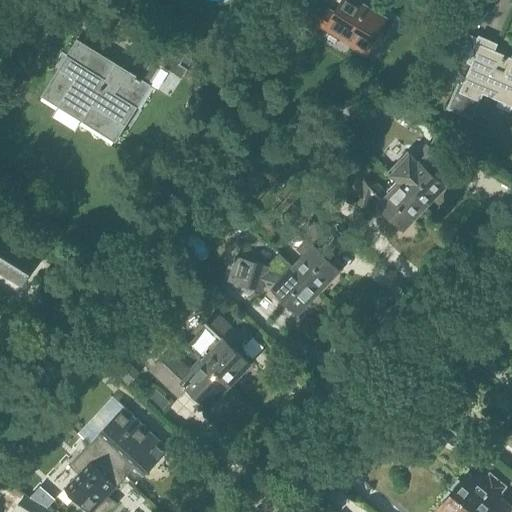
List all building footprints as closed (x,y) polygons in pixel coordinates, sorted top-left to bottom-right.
[(295,20),(310,29),(313,23),(366,56),(388,21),(353,0),(342,0),(334,13),(313,0),(305,0),(296,16),(295,20)] [(467,79),(462,78),(449,108),(471,118),(482,92),(511,104),(511,59),(493,51),(496,45),(479,37),(468,62),(473,64),(467,79)] [(151,85),(149,84),(161,66),(153,60),(141,79),(77,39),(42,96),(115,142),(151,85)] [(186,54),(161,39),(148,58),(153,60),(161,66),(182,79),(188,69),(180,64),(186,54)] [(416,160),(417,161),(398,181),(425,207),(446,186),(435,176),(446,160),(429,147),(429,146),(426,144),(416,160)] [(285,183),(296,170),(279,155),(268,168),(285,183)] [(370,208),(372,199),(404,230),(425,207),(398,181),(387,194),(377,184),(364,180),(357,204),(370,208)] [(305,239),(296,249),(302,255),(292,265),(292,266),(319,292),(340,270),(327,257),(339,245),(311,218),(298,232),(305,239)] [(166,246),(148,229),(138,239),(156,256),(166,246)] [(39,258),(0,233),(0,273),(21,287),(39,258)] [(299,313),(319,292),(292,266),(292,265),(279,253),(267,265),(245,258),(236,255),(235,258),(228,280),(264,291),(265,286),(271,287),(299,313)] [(73,287),(94,303),(103,291),(81,275),(73,287)] [(218,315),(199,336),(189,346),(230,386),(251,364),(230,344),(239,335),(218,315)] [(68,355),(86,371),(95,361),(76,344),(68,355)] [(149,370),(179,398),(188,388),(210,408),(230,386),(189,346),(188,347),(201,359),(191,369),(169,349),(149,370)] [(124,407),(90,444),(126,477),(135,468),(144,477),(170,450),(124,407)] [(70,465),(78,473),(64,489),(88,511),(109,511),(117,505),(108,496),(126,477),(90,444),(70,465)] [(467,474),(452,492),(475,511),(511,511),(511,505),(502,497),(504,495),(502,493),(508,487),(490,472),(483,480),(479,477),(476,481),(467,474)] [(475,511),(452,492),(437,510),(438,511),(475,511)]
